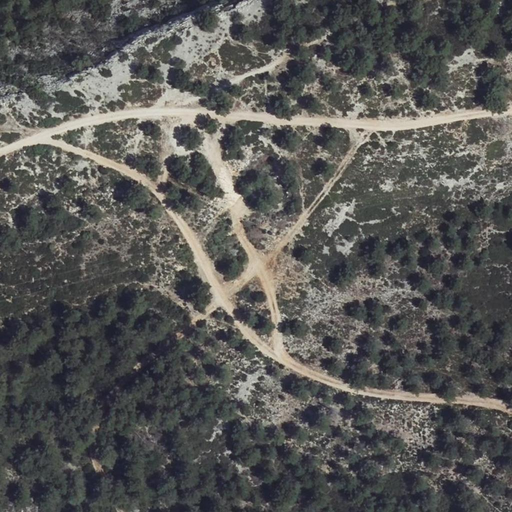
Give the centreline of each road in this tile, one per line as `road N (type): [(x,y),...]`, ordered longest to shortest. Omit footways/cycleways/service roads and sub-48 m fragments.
road 1 (track): [(32,138),(142,179),(281,361),(346,393),(468,399),(511,411)]
road 2 (track): [(511,108),(424,123),(136,112),(0,150)]
